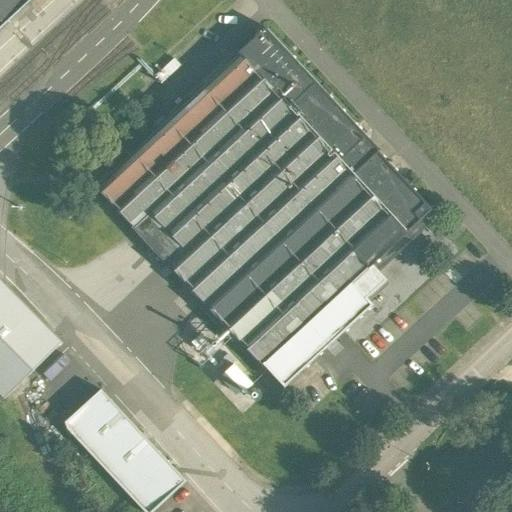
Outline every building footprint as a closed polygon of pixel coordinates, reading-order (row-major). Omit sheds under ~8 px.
[(0,0),(0,28),(30,0),(0,0)] [(240,57),(98,189),(266,368),(267,366),(288,388),(375,305),(369,299),(388,281),(381,273),(440,219),(379,153),(380,152),(265,32),(239,56),(240,57)] [(0,280),(0,394),(5,400),(62,344),(0,280)] [(237,396),(256,377),(237,359),(218,378),(237,396)] [(153,511),(186,482),(101,390),(63,425),(144,511),(153,511)]
